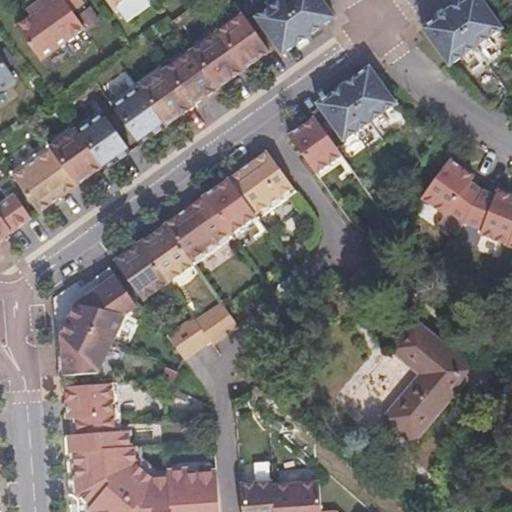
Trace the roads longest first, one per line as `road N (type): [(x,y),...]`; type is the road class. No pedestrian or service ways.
road 1 (residential): [(230,511),(215,374),(339,236),(251,118)]
road 2 (residential): [(16,289),(251,118)]
road 3 (residential): [(511,145),(450,113),(367,33)]
road 4 (residential): [(251,118),(367,33)]
